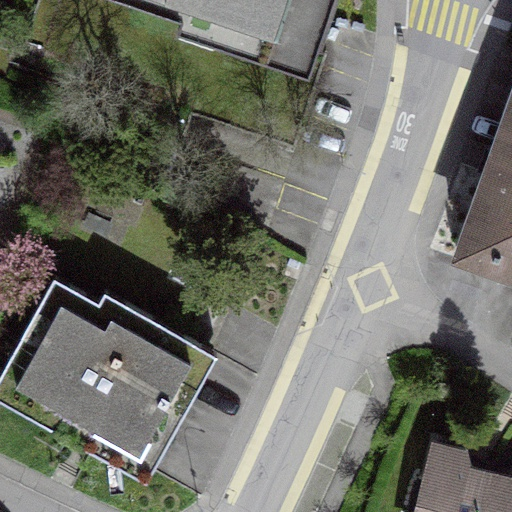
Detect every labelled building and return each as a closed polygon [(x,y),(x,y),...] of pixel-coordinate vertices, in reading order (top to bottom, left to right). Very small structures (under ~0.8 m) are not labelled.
[(332,0),(134,0),(313,60),(332,0)] [(511,81),(486,149),(511,157),(511,81)] [(511,157),(486,149),(448,267),(511,287),(511,157)] [(206,358),(60,279),(0,388),(0,403),(140,479),(206,358)] [(478,511),(489,474),(429,442),(412,511),(478,511)] [(478,511),(511,511),(511,485),(489,474),(478,511)]
